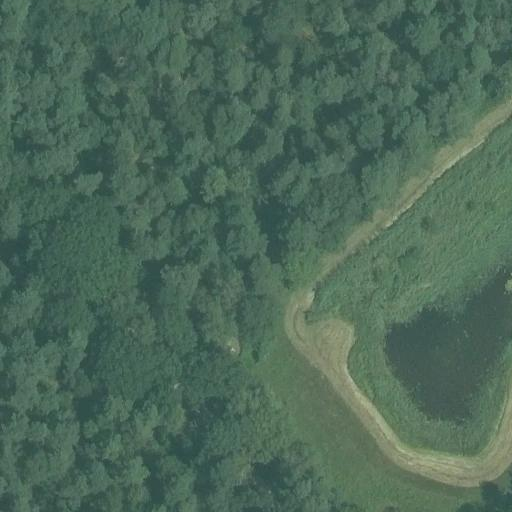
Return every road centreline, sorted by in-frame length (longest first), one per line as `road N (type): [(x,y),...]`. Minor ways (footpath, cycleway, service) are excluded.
road 1 (track): [(0,142),(284,511)]
road 2 (track): [(84,252),(317,0)]
